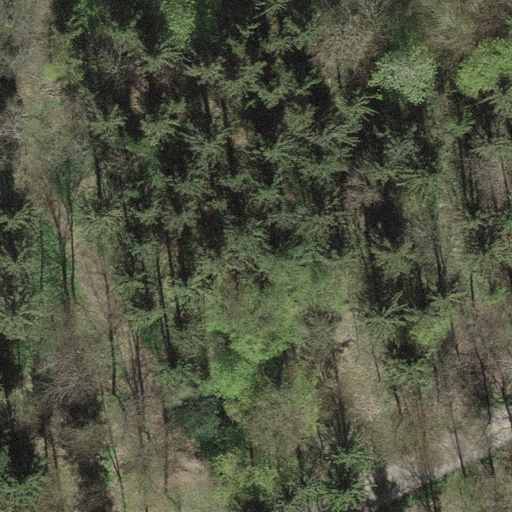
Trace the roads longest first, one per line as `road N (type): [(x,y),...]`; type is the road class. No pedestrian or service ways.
road 1 (track): [(202,511),(0,113)]
road 2 (track): [(511,425),(332,511)]
